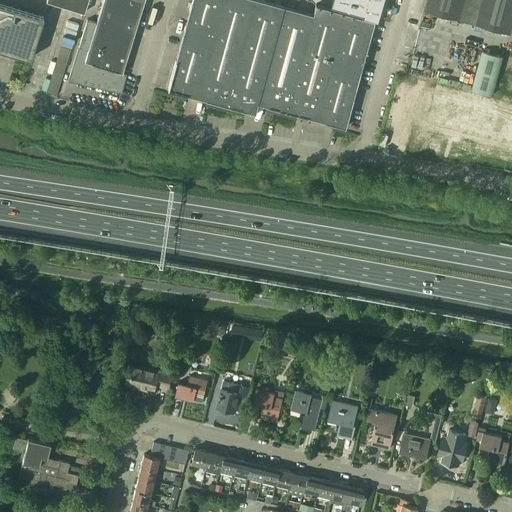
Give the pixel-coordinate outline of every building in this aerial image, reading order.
[(46,0),(84,12),(87,0),(46,0)] [(144,0),(103,0),(96,22),(87,19),(69,78),(73,82),(122,93),(127,74),(122,72),(144,0)] [(313,14),(262,0),(191,0),(168,89),(255,113),(258,103),(345,127),(374,20),(316,4),(313,14)] [(331,0),(330,6),(349,11),(352,0),(331,0)] [(352,0),(349,11),(376,19),(381,0),(352,0)] [(511,31),(511,0),(426,0),(424,10),(511,34),(511,31)] [(0,48),(30,58),(43,16),(42,16),(0,2),(0,48)] [(482,50),(472,89),(493,95),(500,70),(504,56),(482,50)] [(504,56),(500,70),(509,72),(511,63),(511,52),(505,51),(504,56)] [(399,98),(394,115),(426,124),(430,110),(431,105),(437,84),(413,78),(407,101),(399,98)] [(430,110),(426,124),(449,130),(453,115),(456,105),(460,90),(437,84),(431,105),(430,110)] [(453,115),(449,130),(450,130),(450,129),(465,133),(468,121),(471,109),(475,95),(460,90),(456,105),(453,115)] [(468,121),(465,133),(481,137),(484,125),(486,117),(487,113),(490,101),(491,101),(491,99),(475,95),(471,109),(468,121)] [(487,113),(486,117),(494,119),(494,117),(498,103),(491,101),(490,101),(487,113)] [(494,117),(494,119),(501,121),(503,116),(506,105),(498,103),(494,117)] [(503,116),(501,121),(509,123),(510,121),(511,112),(511,106),(506,105),(503,116)] [(484,125),(481,137),(496,141),(500,128),(501,121),(494,119),(486,117),(484,125)] [(500,128),(496,141),(511,145),(511,147),(511,143),(511,123),(509,123),(501,121),(500,128)] [(280,336),(279,343),(299,348),(300,341),(280,336)] [(135,366),(131,364),(129,365),(125,382),(131,383),(131,385),(143,388),(144,385),(155,388),(156,384),(169,387),(172,371),(159,368),(158,371),(135,366)] [(179,382),(175,396),(194,400),(203,402),(205,393),(208,379),(190,375),(187,384),(179,382)] [(222,387),(217,406),(235,410),(238,400),(246,402),(249,387),(242,385),(242,384),(224,379),(222,387)] [(275,392),(256,388),(253,402),(263,405),(260,417),(277,421),(284,391),(276,389),(275,392)] [(312,394),(295,389),(291,409),(305,413),(301,427),(315,430),(322,399),(311,396),(312,394)] [(358,405),(332,399),(328,419),(340,422),(336,435),(352,439),(355,425),(354,425),(358,405)] [(398,414),(370,407),(367,419),(379,421),(377,427),(375,427),(371,444),(389,448),(398,414)] [(399,450),(398,453),(408,455),(426,460),(426,457),(430,443),(435,444),(442,414),(429,411),(428,417),(435,419),(430,438),(403,432),(399,450)] [(471,420),(467,434),(475,436),(478,422),(471,420)] [(487,428),(479,426),(476,440),(481,442),(480,445),(490,448),(487,460),(504,464),(510,441),(501,439),(502,435),(486,431),(487,428)] [(438,452),(438,454),(442,455),(441,460),(440,461),(459,465),(460,459),(463,460),(467,442),(464,441),(466,433),(449,429),(447,437),(442,436),(441,437),(442,437),(438,452)] [(28,438),(16,436),(13,448),(25,450),(19,476),(30,478),(28,486),(51,491),(53,483),(75,488),(78,475),(67,472),(69,463),(47,457),(50,443),(28,437),(28,438)] [(153,441),(150,455),(156,456),(159,443),(153,441)] [(160,457),(162,458),(165,444),(159,443),(156,456),(160,457)] [(165,444),(162,458),(167,459),(171,446),(165,444)] [(167,459),(173,461),(177,447),(171,446),(167,459)] [(177,447),(173,461),(179,462),(182,448),(177,447)] [(188,450),(182,448),(179,462),(185,464),(188,450)] [(205,466),(209,452),(195,448),(191,463),(205,466)] [(206,466),(205,470),(218,474),(219,470),(223,455),(209,452),(206,466)] [(141,466),(157,470),(160,457),(156,456),(150,455),(144,454),(141,466)] [(237,458),(223,455),(219,470),(233,473),(237,458)] [(251,462),(237,458),(233,473),(247,476),(251,462)] [(247,476),(261,480),(265,465),(251,462),(247,476)] [(265,465),(261,480),(275,483),(278,469),(265,465)] [(157,470),(141,466),(138,478),(154,481),(157,470)] [(293,472),(278,469),(275,483),(289,487),(293,472)] [(293,472),(289,487),(303,490),(306,475),(293,472)] [(303,490),(302,493),(316,497),(317,494),(320,479),(306,475),(303,489),(303,490)] [(138,478),(135,489),(151,493),(154,481),(138,478)] [(320,479),(317,494),(331,497),(334,482),(320,479)] [(349,486),(334,482),(331,497),(345,500),(349,486)] [(349,486),(345,500),(344,504),(350,506),(351,502),(359,504),(363,489),(349,486)] [(135,489),(132,501),(148,505),(153,506),(155,500),(150,499),(151,493),(135,489)] [(401,504),(399,511),(415,511),(417,507),(411,505),(412,501),(400,498),(399,504),(401,504)] [(146,511),(148,505),(132,501),(129,511),(146,511)]
